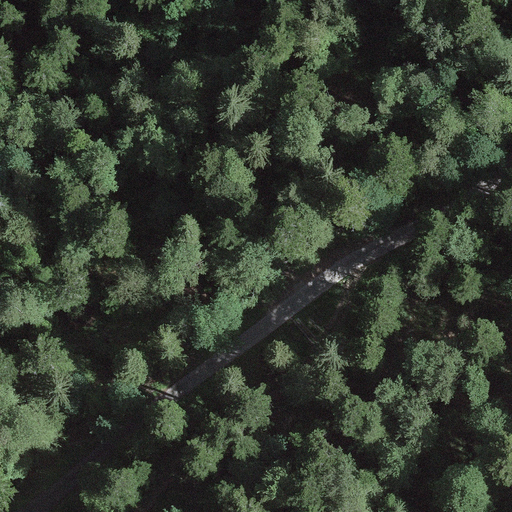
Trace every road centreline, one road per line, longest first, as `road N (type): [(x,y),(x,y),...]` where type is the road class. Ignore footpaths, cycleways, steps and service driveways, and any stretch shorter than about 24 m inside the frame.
road 1 (unclassified): [(511,160),(468,198),(305,297),(26,511)]
road 2 (track): [(137,511),(175,464),(300,381),(323,345),(305,297)]
